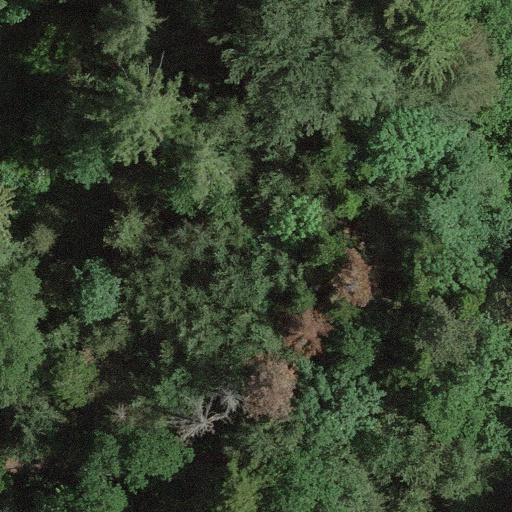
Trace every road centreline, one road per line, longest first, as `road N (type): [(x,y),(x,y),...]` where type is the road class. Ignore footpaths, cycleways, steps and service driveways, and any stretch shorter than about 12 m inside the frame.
road 1 (track): [(428,394),(200,438),(35,427),(0,412)]
road 2 (unclassified): [(208,511),(511,351)]
